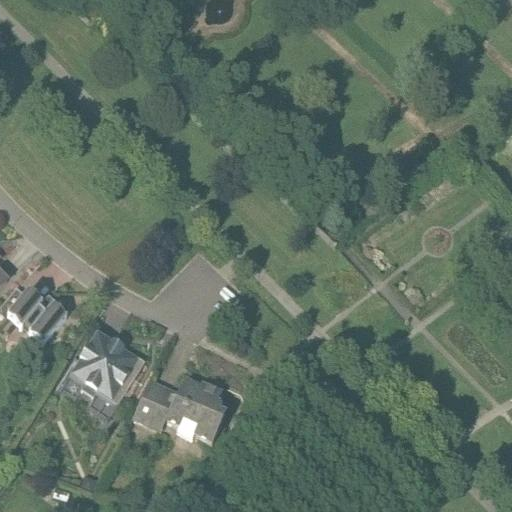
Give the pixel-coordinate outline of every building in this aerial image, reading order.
[(469,167),(462,172),(487,204),(511,236),(511,208),(500,194),(476,162),(469,167)] [(66,321),(46,304),(45,303),(40,308),(27,297),(24,301),(15,293),(0,310),(0,328),(6,321),(20,334),(22,331),(42,349),(66,321)] [(109,352),(112,347),(111,348),(97,338),(71,379),(97,396),(101,389),(121,402),(142,368),(137,364),(137,363),(136,363),(122,355),(123,354),(122,353),(119,358),(109,352)] [(176,402),(149,389),(132,423),(147,431),(152,420),(177,433),(175,437),(192,445),(194,441),(211,449),(224,423),(218,420),(220,415),(219,410),(216,409),(221,398),(201,388),(199,392),(184,385),(176,402)] [(81,480),(76,491),(87,496),(92,485),(81,480)]
